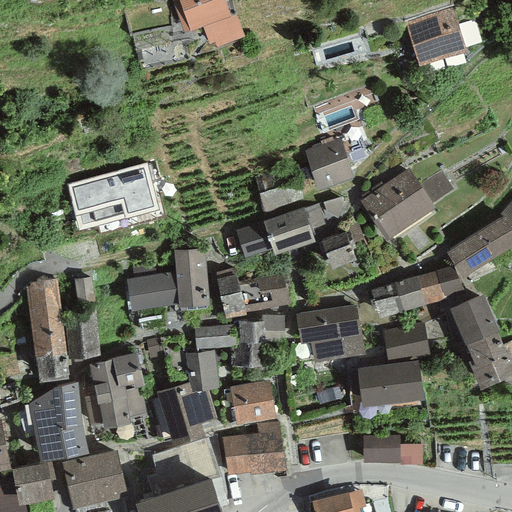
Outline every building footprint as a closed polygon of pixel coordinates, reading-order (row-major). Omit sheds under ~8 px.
[(172,0),(183,32),(189,30),(190,32),(203,28),(230,18),(223,0),(172,0)] [(404,22),(419,67),(466,52),(452,7),(404,22)] [(237,15),(230,18),(203,28),(208,44),(214,42),(217,48),(244,37),(237,15)] [(304,150),(318,191),(354,179),(340,138),(304,150)] [(66,185),(78,230),(158,210),(146,164),(66,185)] [(253,178),(264,213),(304,200),(293,165),(253,178)] [(359,201),(386,241),(435,209),(431,204),(454,190),(442,171),(420,185),(409,168),(359,201)] [(340,198),(323,202),(326,212),(337,218),(343,207),(340,198)] [(446,253),(462,279),(511,246),(511,200),(500,213),(502,216),(446,253)] [(272,248),(274,255),(315,243),(311,231),(325,226),(319,203),(234,230),(242,257),(272,248)] [(321,241),(331,270),(356,261),(346,233),(321,241)] [(178,305),(178,308),(209,306),(205,248),(174,251),(175,272),(178,305)] [(371,291),(379,319),(462,293),(453,266),(393,283),(393,284),(371,291)] [(215,273),(225,319),(246,315),(245,313),(237,282),(233,267),(215,273)] [(178,305),(175,272),(126,279),(131,312),(178,305)] [(237,282),(245,313),(290,304),(282,274),(237,282)] [(91,278),(74,280),(77,304),(94,302),(91,278)] [(34,358),(66,354),(57,279),(29,282),(30,287),(25,287),(34,358)] [(449,310),(465,347),(497,333),(499,332),(483,295),(449,310)] [(356,305),(295,315),(300,345),(310,343),(314,364),(365,355),(356,305)] [(94,311),(63,315),(69,361),(99,357),(94,311)] [(284,315),(261,316),(262,321),(238,322),(238,326),(194,328),(195,349),(231,348),(232,369),(261,368),(260,342),(285,341),(284,315)] [(382,330),(387,360),(429,355),(424,322),(382,330)] [(472,360),(468,362),(481,391),(511,376),(511,340),(502,345),(497,333),(465,347),(472,360)] [(214,350),(184,353),(188,384),(189,383),(192,393),(209,390),(219,388),(214,350)] [(34,358),(39,383),(68,379),(66,354),(34,358)] [(136,354),(112,360),(118,388),(124,387),(133,385),(134,389),(138,388),(141,387),(144,387),(136,354)] [(97,405),(99,405),(127,399),(125,390),(124,387),(118,388),(112,360),(88,365),(97,405)] [(357,369),(362,408),(424,400),(419,360),(357,369)] [(229,388),(236,425),(275,417),(268,380),(229,388)] [(29,404),(40,462),(53,460),(56,461),(88,454),(82,426),(79,382),(57,387),(29,404)] [(156,393),(172,447),(204,436),(200,425),(217,419),(209,390),(192,393),(189,383),(188,384),(156,393)] [(127,399),(99,405),(104,431),(130,424),(130,419),(146,415),(141,387),(138,388),(134,389),(125,390),(127,399)] [(0,419),(0,471),(11,470),(1,419),(0,419)] [(278,422),(256,424),(259,434),(221,437),(227,476),(250,473),(251,475),(286,471),(278,422)] [(363,436),(363,463),(399,463),(399,445),(399,435),(363,436)] [(422,445),(399,445),(399,463),(399,465),(422,465),(422,445)] [(61,463),(72,510),(127,497),(117,450),(61,463)] [(52,462),(13,470),(13,471),(12,472),(13,475),(18,506),(24,505),(54,499),(51,481),(55,480),(52,462)] [(13,475),(0,476),(0,511),(25,511),(24,505),(18,506),(13,475)] [(135,505),(136,511),(221,511),(211,478),(139,501),(140,503),(135,505)] [(361,490),(311,502),(313,511),(360,511),(360,509),(366,508),(361,490)]
